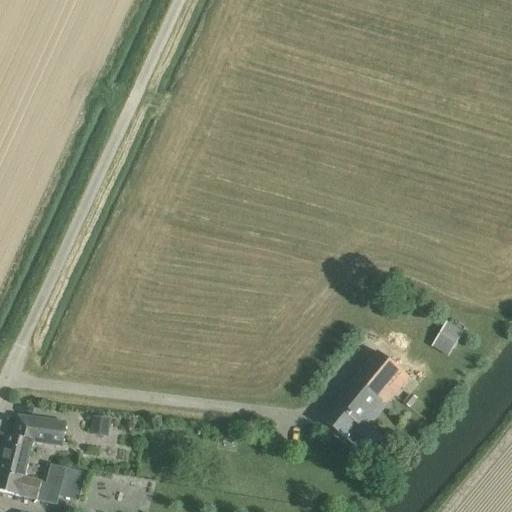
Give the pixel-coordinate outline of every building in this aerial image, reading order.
[(438,341),(453,349),(461,332),(447,324),(438,341)] [(322,420),(344,438),(355,424),(364,432),(409,377),(378,352),(322,420)] [(62,447),(63,443),(65,423),(17,416),(14,431),(18,432),(16,437),(5,435),(0,453),(0,473),(24,480),(24,478),(33,443),(62,447)] [(93,416),(91,434),(107,436),(110,418),(93,416)] [(0,491),(10,494),(19,496),(20,496),(36,500),(56,506),(65,470),(50,466),(45,484),(24,478),(24,480),(0,473),(0,491)] [(79,484),(95,488),(98,475),(83,471),(79,484)] [(136,479),(132,496),(151,501),(155,484),(136,479)]
